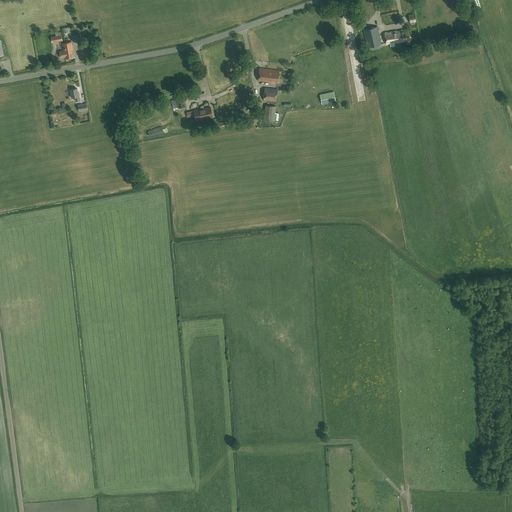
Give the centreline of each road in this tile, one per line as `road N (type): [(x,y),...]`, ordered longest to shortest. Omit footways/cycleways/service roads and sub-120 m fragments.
road 1 (unclassified): [(0,81),(193,46),(321,0)]
road 2 (unclassified): [(21,511),(0,349)]
